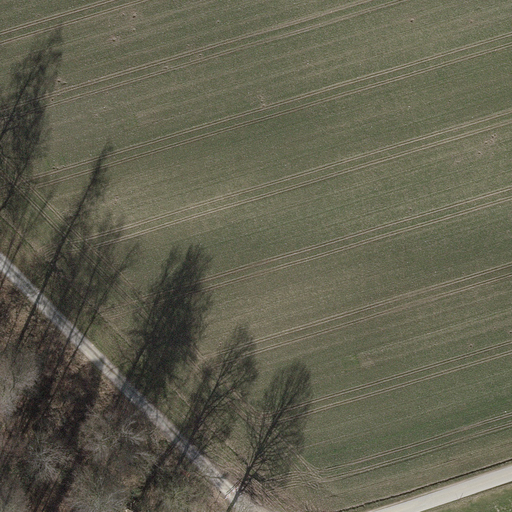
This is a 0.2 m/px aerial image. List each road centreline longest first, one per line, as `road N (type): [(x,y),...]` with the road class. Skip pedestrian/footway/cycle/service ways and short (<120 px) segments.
road 1 (track): [(250,511),(0,260)]
road 2 (unclassified): [(392,511),(511,473)]
